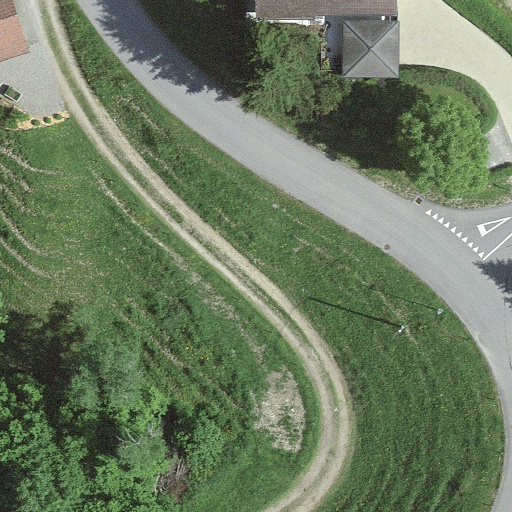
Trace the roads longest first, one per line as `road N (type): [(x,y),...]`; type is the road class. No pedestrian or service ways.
road 1 (track): [(43,0),(70,78),(96,123),(148,189),(278,308),(322,369),(335,429),(330,454),(288,511)]
road 2 (residential): [(107,0),(182,88),(228,125),(406,229),(488,293)]
road 3 (unknown): [(511,125),(470,57),(395,16)]
